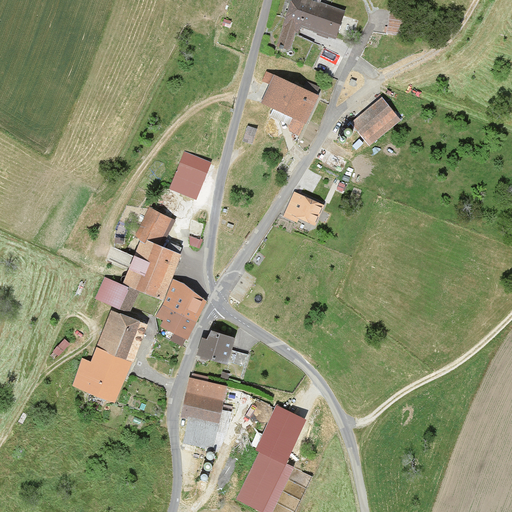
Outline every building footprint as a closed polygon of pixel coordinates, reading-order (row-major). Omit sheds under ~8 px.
[(343,12),(314,0),(284,0),(279,15),(334,36),(343,12)] [(400,32),(403,14),(390,12),(387,30),(400,32)] [(252,100),(305,122),(319,87),(268,65),(252,100)] [(401,120),(380,96),(347,123),(367,146),(401,120)] [(244,138),(252,140),(256,127),(248,124),(244,138)] [(209,162),(183,151),(168,188),(195,198),(209,162)] [(312,228),(324,206),(294,191),(281,213),(312,228)] [(174,219),(147,208),(136,235),(163,246),(174,219)] [(160,300),(179,255),(140,239),(121,281),(160,300)] [(127,287),(104,276),(94,298),(117,308),(127,287)] [(207,294),(172,278),(153,320),(186,337),(207,294)] [(80,357),(71,385),(114,403),(146,325),(109,310),(91,360),(80,357)] [(226,365),(233,336),(206,328),(195,354),(226,365)] [(181,403),(219,412),(225,382),(187,373),(181,403)] [(270,511),(293,466),(259,449),(235,498),(260,511),(270,511)]
